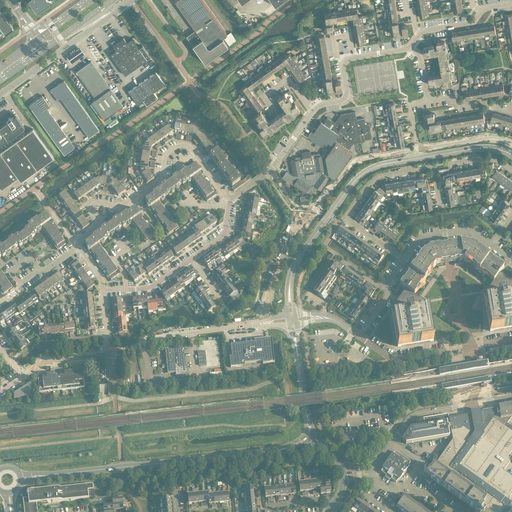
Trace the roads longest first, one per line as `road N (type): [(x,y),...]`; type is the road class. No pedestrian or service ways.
road 1 (tertiary): [(292,320),(295,262),(365,171),(476,148),(511,155)]
road 2 (tertiary): [(43,476),(272,451),(309,434)]
road 3 (residential): [(78,246),(98,227),(89,206),(123,206),(162,177),(166,154),(179,146),(189,146),(229,197)]
road 4 (residential): [(111,355),(160,336),(292,320)]
road 5 (residential): [(404,260),(345,218),(369,181),(433,165)]
road 6 (unclassified): [(0,94),(132,0)]
road 7 (tertiary): [(392,443),(420,413),(511,398)]
road 8 (residential): [(229,197),(270,170),(312,112)]
